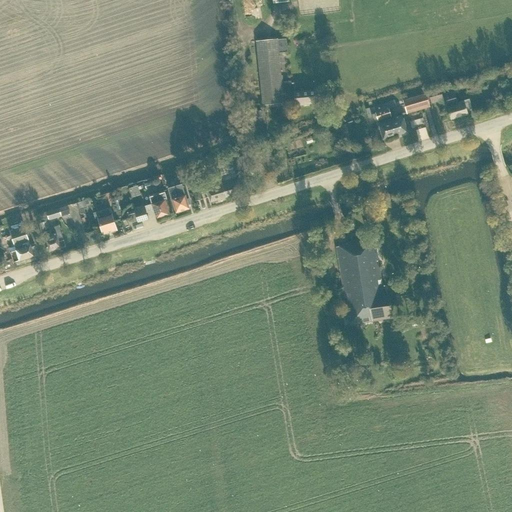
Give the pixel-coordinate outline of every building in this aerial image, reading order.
[(281,84),(280,72),(278,53),(287,52),(285,39),(277,40),(256,42),(262,105),(283,103),(283,102),(295,101),(295,105),(317,103),(315,90),(294,92),(293,83),(281,84)] [(443,100),(440,89),(428,92),(431,104),(443,100)] [(459,102),(457,103),(453,90),(443,92),(447,106),(446,106),(450,120),(467,115),(466,110),(471,108),(469,100),(459,102)] [(426,94),(403,100),(407,114),(430,107),(426,94)] [(394,101),(373,107),(377,121),(391,117),(388,109),(396,107),(394,101)] [(383,140),(407,133),(403,120),(402,115),(378,123),(379,127),(383,140)] [(420,136),(428,136),(428,127),(419,127),(420,136)] [(268,146),(266,134),(255,135),(256,147),(268,146)] [(236,194),(232,179),(237,178),(235,171),(244,169),(242,157),(231,159),(231,161),(219,165),(223,182),(221,182),(226,198),(236,194)] [(219,181),(213,162),(205,164),(211,183),(219,181)] [(210,203),(226,198),(221,182),(211,185),(212,190),(207,192),(210,203)] [(184,196),(185,195),(182,184),(167,188),(171,201),(172,200),(176,213),(189,209),(188,206),(191,205),(189,198),(186,199),(185,196),(184,196)] [(141,195),(138,186),(128,189),(131,198),(141,195)] [(164,201),(163,200),(167,199),(164,191),(163,191),(149,196),(149,195),(148,195),(151,204),(152,203),(152,205),(154,212),(154,211),(157,219),(168,215),(164,201)] [(106,203),(113,201),(111,193),(104,195),(106,203)] [(78,203),(80,210),(87,208),(84,201),(78,203)] [(134,209),(133,210),(134,210),(137,221),(137,223),(148,220),(144,206),(143,207),(134,209)] [(59,208),(46,212),(36,215),(39,224),(46,221),(49,221),(62,217),(59,208)] [(117,231),(110,208),(95,213),(102,235),(117,231)] [(134,210),(127,212),(131,223),(137,221),(134,210)] [(49,229),(47,221),(40,224),(43,231),(49,229)] [(65,246),(63,241),(59,226),(54,227),(55,233),(51,235),(50,230),(43,232),(44,237),(47,247),(46,247),(47,248),(48,248),(49,252),(60,248),(65,246)] [(19,261),(33,257),(28,241),(24,227),(9,231),(14,247),(9,249),(13,263),(19,261)] [(348,325),(392,319),(388,295),(383,296),(374,239),(346,243),(346,245),(337,247),(345,300),(344,300),(348,325)]
